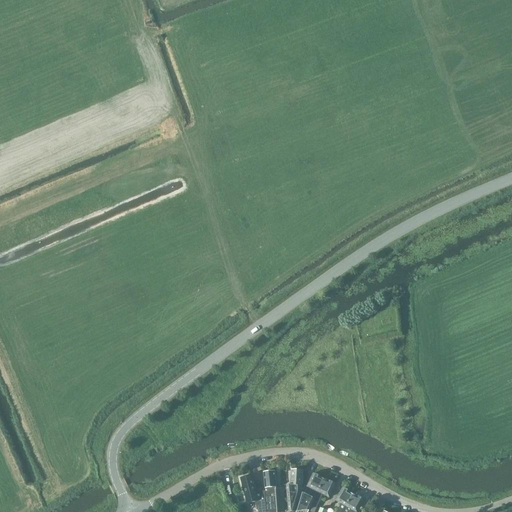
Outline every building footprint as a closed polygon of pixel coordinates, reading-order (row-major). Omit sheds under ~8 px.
[(291,470),(291,486),(286,486),(288,511),(290,511),(296,511),(301,493),(302,486),(303,471),(291,470)] [(277,511),(278,511),(284,511),(282,489),(277,490),(275,472),(264,473),(265,488),(267,488),(267,491),(265,491),(267,511),(277,511)] [(313,490),(310,497),(302,493),(295,511),(296,511),(307,511),(309,505),(311,506),(324,479),(313,474),(307,487),(313,490)] [(258,511),(266,511),(264,491),(256,493),(252,476),(241,479),(247,502),(255,500),(258,511)] [(335,485),(324,479),(311,506),(316,509),(323,495),(329,498),(335,485)] [(229,496),(235,494),(232,486),(226,487),(229,496)] [(335,501),(341,504),(336,511),(342,511),(353,494),(342,488),(335,501)] [(357,511),(364,500),(353,494),(342,511),(357,511)]
